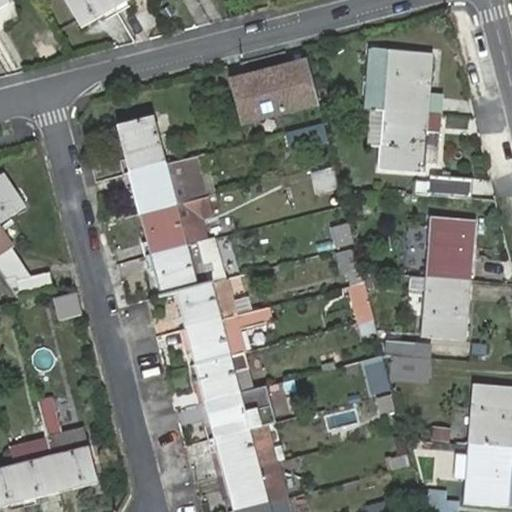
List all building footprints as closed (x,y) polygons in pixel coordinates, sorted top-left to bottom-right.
[(0,0),(0,8),(8,3),(6,0),(0,0)] [(66,0),(82,27),(115,8),(110,0),(66,0)] [(110,0),(115,8),(129,0),(110,0)] [(40,63),(57,53),(44,30),(27,40),(40,63)] [(403,112),(423,114),(424,96),(430,97),(434,55),(369,49),(368,68),(370,68),(368,110),(370,110),(384,111),(403,112)] [(269,71),(281,115),(318,105),(309,71),(292,75),(290,66),(269,71)] [(269,71),(249,77),(251,86),(234,91),(243,125),(281,115),(269,71)] [(382,146),(384,111),(370,110),(368,145),(382,146)] [(428,132),(429,114),(423,114),(403,112),(384,111),(382,146),(380,169),(424,173),(424,164),(437,164),(440,132),(428,132)] [(440,132),(441,115),(429,114),(428,132),(440,132)] [(117,127),(129,174),(144,171),(167,165),(154,118),(117,127)] [(323,125),(306,129),(310,144),(327,140),(323,125)] [(129,174),(139,215),(153,212),(177,206),(170,181),(190,176),(187,160),(167,165),(144,171),(129,174)] [(334,165),(311,171),(316,193),(339,187),(334,165)] [(0,216),(5,213),(9,219),(26,207),(3,173),(0,174),(0,216)] [(432,181),(431,193),(470,196),(472,180),(433,176),(432,181)] [(431,193),(432,181),(418,179),(418,193),(431,193)] [(139,215),(149,255),(166,251),(187,246),(177,206),(153,212),(139,215)] [(0,216),(0,225),(9,219),(5,213),(0,216)] [(467,263),(472,264),(476,222),(431,218),(430,242),(434,242),(433,279),(440,279),(463,281),(466,281),(467,263)] [(354,244),(348,221),(331,225),(337,248),(354,244)] [(0,265),(16,255),(10,247),(0,230),(0,265)] [(166,251),(149,255),(160,298),(176,293),(194,289),(225,281),(214,238),(187,246),(166,251)] [(342,274),(361,269),(356,249),(336,254),(342,274)] [(0,265),(0,272),(5,280),(16,277),(17,281),(31,277),(16,255),(0,265)] [(15,295),(16,298),(53,288),(49,272),(31,277),(17,281),(16,277),(5,280),(15,295)] [(379,274),(362,273),(364,283),(365,283),(372,310),(386,306),(379,274)] [(461,300),(463,281),(440,279),(433,279),(427,278),(410,277),(408,312),(425,314),(424,337),(467,341),(470,301),(461,300)] [(233,302),(227,280),(225,281),(194,289),(176,293),(185,329),(207,324),(252,312),(249,298),(233,302)] [(470,301),(471,282),(466,281),(463,281),(461,300),(470,301)] [(356,325),(374,320),(372,310),(365,283),(364,283),(347,288),(356,325)] [(60,321),(81,316),(76,294),(54,299),(60,321)] [(0,306),(19,302),(16,298),(15,295),(0,299),(0,306)] [(185,329),(195,367),(215,361),(244,354),(246,353),(239,329),(271,321),(267,308),(252,312),(207,324),(185,329)] [(376,329),(379,339),(413,343),(413,333),(376,329)] [(408,357),(430,358),(431,345),(413,343),(379,339),(383,356),(394,356),(408,357)] [(195,367),(205,404),(220,400),(240,395),(254,391),(244,354),(215,361),(195,367)] [(429,381),(430,358),(408,357),(394,356),(392,379),(429,381)] [(372,360),(374,370),(384,367),(381,358),(372,360)] [(487,446),(505,448),(506,430),(511,430),(511,388),(474,386),(470,445),(487,446)] [(220,400),(205,404),(214,440),(232,435),(276,424),(271,407),(266,408),(262,389),(254,391),(240,395),(220,400)] [(376,400),(380,414),(394,411),(391,397),(376,400)] [(56,473),(61,493),(98,483),(85,429),(62,434),(53,399),(38,403),(52,456),(56,473)] [(214,440),(224,477),(240,473),(259,468),(275,463),(276,463),(272,448),(281,446),(276,424),(232,435),(214,440)] [(434,428),(433,440),(450,441),(451,430),(434,428)] [(406,443),(408,450),(457,453),(458,447),(406,443)] [(511,465),(504,465),(505,448),(487,446),(470,445),(465,503),(509,507),(511,468),(511,465)] [(272,448),(276,463),(285,461),(281,446),(272,448)] [(23,502),(61,493),(56,473),(52,456),(14,466),(18,482),(23,502)] [(391,460),(393,468),(408,464),(406,456),(391,460)] [(240,473),(224,477),(232,511),(236,511),(268,504),(283,500),(285,500),(275,463),(259,468),(240,473)] [(0,507),(23,502),(18,482),(14,466),(0,469),(0,507)] [(431,492),(428,511),(457,511),(459,505),(444,503),(445,494),(431,492)] [(285,511),(283,500),(268,504),(236,511),(285,511)]
